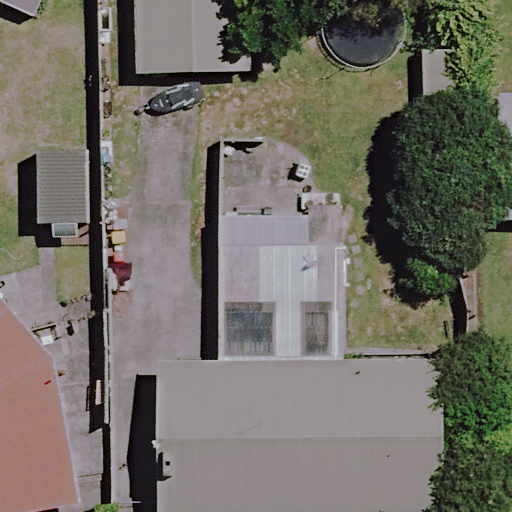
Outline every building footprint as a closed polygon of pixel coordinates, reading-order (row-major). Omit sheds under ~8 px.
[(248,79),(249,0),(137,0),(136,77),(248,79)] [(511,223),(511,99),(501,99),(498,223),(511,223)] [(223,371),(351,370),(349,219),(222,220),(223,371)] [(70,511),(48,364),(0,306),(0,511),(70,511)] [(351,370),(223,371),(166,372),(167,511),(448,511),(447,369),(351,370)]
